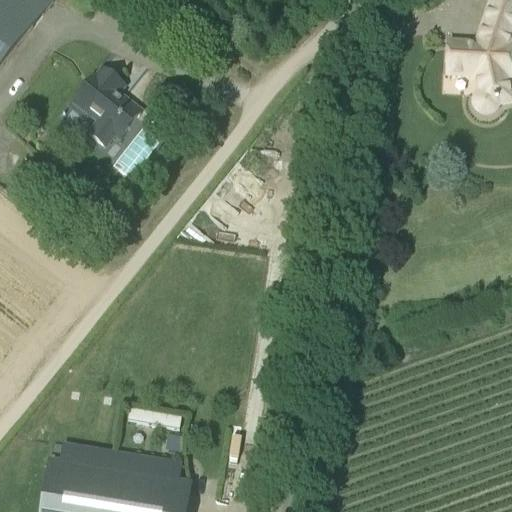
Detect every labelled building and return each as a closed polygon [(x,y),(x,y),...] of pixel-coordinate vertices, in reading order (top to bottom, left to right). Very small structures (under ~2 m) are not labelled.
[(0,0),(0,72),(53,5),(47,0),(0,0)] [(448,47),(447,80),(471,81),(472,90),(474,95),(471,100),(470,106),(470,110),(473,115),(478,119),(480,121),(483,122),(485,122),(489,121),(493,120),(497,117),(500,112),(511,109),(511,84),(511,83),(511,41),(511,42),(511,40),(511,1),(508,0),(492,0),(476,50),(468,49),(468,48),(448,47)] [(118,145),(120,143),(141,117),(119,99),(120,98),(120,96),(124,90),(101,72),(72,108),(96,127),(93,131),(87,139),(104,154),(115,142),(118,145)] [(57,424),(68,429),(84,393),(73,388),(57,424)] [(104,434),(113,396),(102,393),(92,431),(104,434)] [(210,436),(214,400),(203,398),(199,435),(210,436)] [(128,425),(179,434),(181,423),(130,414),(128,425)] [(231,432),(226,471),(238,473),(244,434),(231,432)] [(185,511),(189,490),(178,488),(181,468),(63,449),(59,469),(49,467),(41,511),(185,511)]
